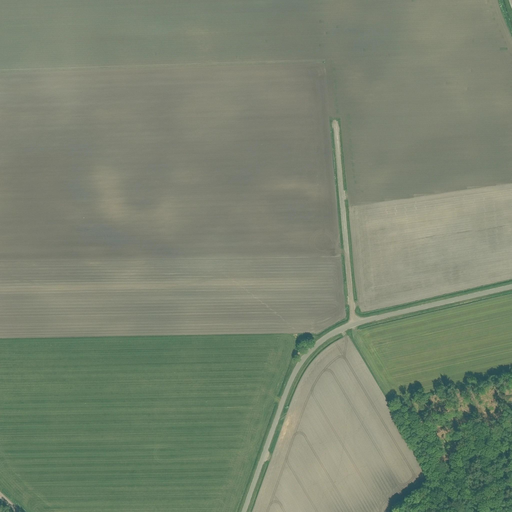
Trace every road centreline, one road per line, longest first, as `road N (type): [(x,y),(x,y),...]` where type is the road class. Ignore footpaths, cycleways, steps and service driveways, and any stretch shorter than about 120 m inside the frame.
road 1 (unclassified): [(242,511),(300,365),(320,341),(354,325)]
road 2 (unclassified): [(354,325),(335,121)]
road 3 (unclassified): [(354,325),(511,286)]
